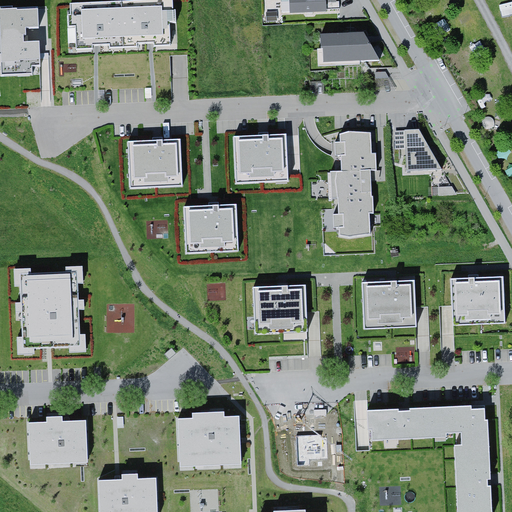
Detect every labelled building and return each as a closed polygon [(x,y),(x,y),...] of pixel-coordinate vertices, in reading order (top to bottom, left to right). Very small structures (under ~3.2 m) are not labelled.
[(179,0),(64,0),(67,53),(181,47),(179,0)] [(324,0),(279,0),(281,11),(325,9),(324,0)] [(49,3),(0,4),(0,79),(51,78),(49,3)] [(368,31),(313,33),(315,61),(369,59),(368,31)] [(416,129),(395,129),(395,145),(404,145),(404,171),(436,171),(436,193),(458,193),(416,129)] [(286,131),(231,134),(234,185),(288,182),(286,131)] [(369,131),(341,133),(341,141),(333,142),(334,154),(339,153),(340,166),(327,167),(329,196),(337,196),(337,212),(332,212),(333,226),(338,226),(339,237),(349,241),(373,235),(375,180),(378,170),(377,151),(370,151),(369,131)] [(182,134),(126,136),(128,190),(184,188),(182,134)] [(238,201),(184,202),(186,255),(240,253),(238,201)] [(85,263),(13,266),(16,357),(88,354),(85,263)] [(504,274),(449,277),(451,325),(506,323),(504,274)] [(416,275),(362,278),(364,329),(418,327),(416,275)] [(306,283),(256,285),(258,332),(308,330),(306,283)] [(492,511),(487,403),(369,409),(370,441),(450,437),(453,511),(492,511)] [(238,409),(174,411),(177,466),(240,463),(238,409)] [(86,413),(27,415),(29,467),(88,464),(86,413)] [(327,434),(295,435),(297,465),(328,463),(327,434)] [(156,511),(156,470),(96,472),(96,511),(156,511)]
